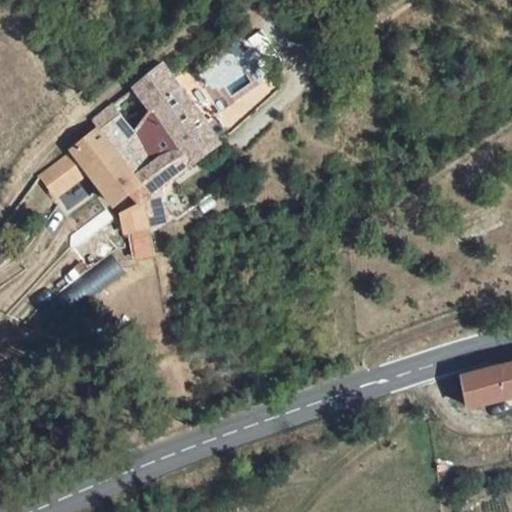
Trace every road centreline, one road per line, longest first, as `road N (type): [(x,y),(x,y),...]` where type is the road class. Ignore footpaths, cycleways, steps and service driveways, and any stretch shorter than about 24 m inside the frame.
road 1 (secondary): [(511,341),(263,416),(38,511)]
road 2 (track): [(219,0),(117,86),(0,206)]
